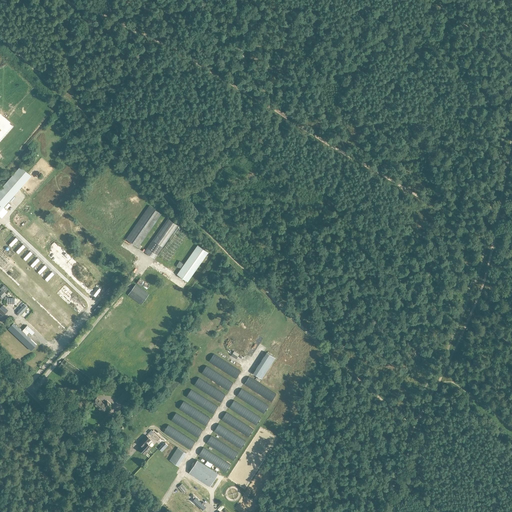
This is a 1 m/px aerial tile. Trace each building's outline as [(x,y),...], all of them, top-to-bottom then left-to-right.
[(21,165),(0,189),(0,210),(31,175),(21,165)] [(24,202),(15,211),(17,213),(26,204),(24,202)] [(149,205),(126,238),(138,247),(162,214),(149,205)] [(168,218),(147,248),(144,252),(155,259),(178,225),(168,218)] [(37,226),(47,235),(49,232),(39,224),(37,226)] [(11,247),(18,240),(16,237),(9,245),(11,247)] [(19,254),(26,247),(23,244),(16,251),(19,254)] [(197,245),(180,271),(177,275),(187,282),(208,253),(197,245)] [(26,261),(33,253),(30,251),(23,258),(26,261)] [(33,267),(40,260),(37,258),(31,265),(33,267)] [(40,274),(47,267),(45,265),(38,272),(40,274)] [(48,281),(54,274),(52,272),(45,279),(48,281)] [(136,284),(128,295),(141,304),(149,294),(136,284)] [(0,292),(1,293),(0,294),(0,295),(1,296),(0,296),(13,308),(24,319),(51,344),(58,336),(42,320),(29,308),(18,297),(8,288),(4,285),(1,288),(2,290),(0,292)] [(96,312),(102,305),(100,303),(94,310),(96,312)] [(14,322),(8,328),(21,341),(31,351),(37,344),(36,344),(39,341),(34,337),(32,339),(25,333),(14,322)] [(64,333),(69,329),(63,324),(59,328),(64,333)] [(267,353),(253,374),(262,379),(275,358),(267,353)] [(214,354),(209,361),(236,379),(241,371),(214,354)] [(64,359),(59,367),(86,386),(91,378),(64,359)] [(207,366),(202,373),(228,391),(233,383),(207,366)] [(199,377),(194,385),(221,402),(226,395),(199,377)] [(249,377),(244,384),(271,402),(276,394),(249,377)] [(242,388),(237,396),(264,413),(269,406),(242,388)] [(122,406),(129,396),(131,392),(126,389),(117,402),(122,406)] [(191,389),(186,397),(213,414),(218,407),(191,389)] [(97,398),(93,403),(97,407),(103,412),(104,411),(105,412),(106,412),(108,410),(108,409),(107,408),(110,404),(107,401),(104,404),(102,402),(97,398)] [(234,400),(229,408),(256,425),(261,418),(234,400)] [(184,401),(179,409),(206,426),(211,418),(184,401)] [(226,412),(222,420),(249,437),(253,429),(226,412)] [(176,413),(171,420),(198,438),(203,430),(176,413)] [(168,424),(164,432),(190,449),(195,442),(168,424)] [(219,424),(214,431),(241,449),(246,441),(219,424)] [(145,442),(139,448),(142,451),(142,453),(143,453),(145,454),(152,447),(148,443),(151,440),(147,435),(142,440),(145,442)] [(211,435),(206,443),(233,461),(238,453),(211,435)] [(178,447),(170,460),(178,465),(186,453),(178,447)] [(204,447),(199,455),(226,472),(231,465),(204,447)] [(197,460),(189,473),(210,486),(218,474),(197,460)] [(182,484),(178,487),(183,493),(187,490),(182,484)] [(199,498),(196,502),(205,510),(208,506),(199,498)]
